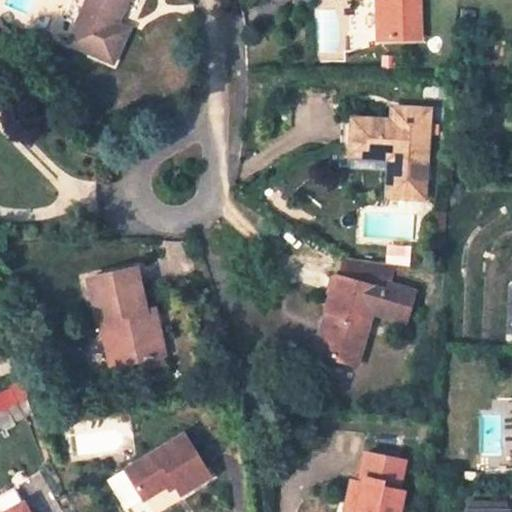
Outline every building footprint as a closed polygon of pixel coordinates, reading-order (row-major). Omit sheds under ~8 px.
[(124,0),(85,0),(66,44),(111,63),(126,29),(113,25),(124,0)] [(377,0),(378,39),(419,38),(417,0),(377,0)] [(394,121),(359,119),(357,150),(387,151),(384,195),(422,198),(426,127),(418,127),(418,111),(395,109),(394,121)] [(418,127),(426,127),(427,111),(418,111),(418,127)] [(357,150),(359,119),(349,119),(347,150),(357,150)] [(135,268),(87,278),(97,321),(108,319),(118,364),(147,358),(165,354),(155,309),(144,312),(135,268)] [(378,289),(335,276),(325,310),(334,313),(322,355),(357,365),(378,289)] [(334,313),(325,310),(313,353),(322,355),(334,313)] [(108,367),(118,364),(108,319),(97,321),(108,367)] [(168,364),(165,354),(147,358),(150,369),(168,364)] [(11,386),(0,391),(0,408),(18,400),(11,386)] [(184,434),(110,479),(128,508),(172,481),(180,493),(209,475),(184,434)] [(402,460),(363,452),(356,483),(348,481),(341,511),(342,511),(395,511),(400,492),(395,492),(402,460)] [(28,511),(23,500),(0,511),(28,511)] [(476,511),(493,511),(505,511),(506,501),(476,501),(476,511)]
